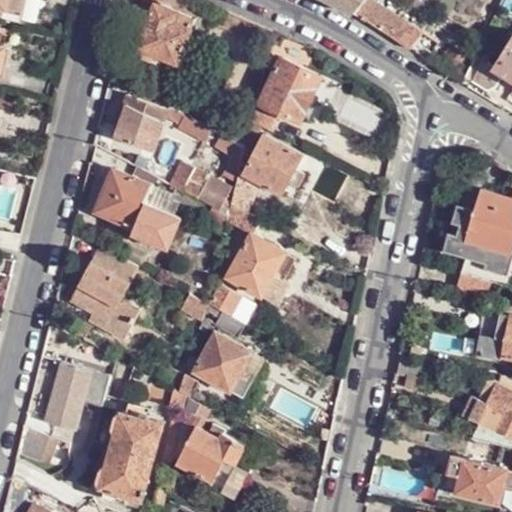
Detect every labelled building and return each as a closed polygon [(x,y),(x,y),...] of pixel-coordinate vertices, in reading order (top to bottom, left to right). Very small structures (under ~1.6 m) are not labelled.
[(0,0),(0,17),(31,26),(36,0),(0,0)] [(328,0),(355,13),(364,0),(328,0)] [(364,0),(355,13),(410,48),(424,32),(376,0),(364,0)] [(198,18),(157,1),(137,52),(159,61),(162,55),(180,62),(198,18)] [(485,56),(466,84),(488,97),(490,93),(511,105),(511,35),(494,61),(485,56)] [(0,73),(3,74),(9,49),(0,46),(0,73)] [(451,48),(443,58),(458,68),(469,55),(454,46),(451,48)] [(324,75),(284,56),(263,102),(301,120),(324,75)] [(207,92),(194,118),(208,125),(213,115),(221,100),(207,92)] [(170,108),(129,93),(114,134),(140,143),(143,138),(159,143),(170,108)] [(213,115),(208,125),(240,143),(244,115),(234,111),(228,123),(213,115)] [(185,119),(179,133),(204,144),(210,129),(185,119)] [(303,155),(265,134),(245,174),(284,194),(303,155)] [(232,187),(199,165),(186,186),(219,207),(232,187)] [(139,227),(149,203),(156,186),(116,168),(98,209),(134,225),(139,227)] [(511,196),(484,188),(477,209),(460,203),(453,220),(461,223),(457,234),(450,231),(444,248),(466,256),(485,263),(484,266),(507,274),(511,259),(511,252),(511,250),(511,196)] [(240,205),(232,200),(229,214),(236,217),(240,205)] [(181,218),(149,203),(139,227),(134,225),(131,233),(169,250),(181,218)] [(228,215),(229,214),(228,214),(210,204),(205,215),(225,226),(228,215)] [(287,253),(252,233),(228,274),(263,294),(274,275),(287,253)] [(103,247),(95,262),(132,282),(140,266),(103,247)] [(485,263),(466,256),(461,271),(502,286),(507,274),(484,266),(485,263)] [(132,282),(95,262),(93,262),(74,298),(75,298),(97,310),(109,318),(113,319),(123,300),(132,282)] [(274,275),(263,294),(280,304),(291,285),(274,275)] [(209,302),(224,310),(234,291),(219,284),(209,302)] [(203,313),(207,301),(191,293),(190,292),(185,303),(203,313)] [(97,310),(75,298),(71,302),(93,314),(95,316),(97,310)] [(142,310),(123,300),(113,319),(107,331),(125,341),(142,310)] [(109,318),(97,310),(95,316),(93,314),(89,322),(105,330),(107,331),(113,319),(109,318)] [(248,323),(224,310),(215,324),(240,337),(248,323)] [(511,313),(500,311),(492,351),(511,355),(511,313)] [(233,391),(252,353),(253,351),(215,330),(195,369),(233,391)] [(66,342),(48,337),(34,389),(51,395),(66,342)] [(433,357),(402,350),(396,371),(429,379),(433,357)] [(263,359),(252,353),(233,391),(243,397),(263,359)] [(198,382),(183,373),(179,389),(195,397),(198,382)] [(511,434),(511,444),(511,446),(511,387),(499,381),(489,401),(473,394),(462,414),(478,421),(479,419),(511,434)] [(173,415),(197,429),(200,424),(203,418),(180,403),(173,415)] [(146,417),(124,410),(103,486),(127,492),(127,495),(144,499),(167,421),(148,416),(146,417)] [(200,424),(197,429),(179,459),(210,477),(213,480),(226,459),(236,463),(246,446),(226,434),(227,431),(213,423),(209,430),(200,424)] [(23,439),(18,454),(41,460),(44,444),(23,439)] [(510,467),(454,454),(446,487),(501,500),(510,467)] [(232,470),(236,463),(226,459),(213,480),(210,477),(204,489),(231,505),(247,479),(232,470)] [(251,473),(236,463),(232,470),(247,479),(251,473)] [(428,475),(385,466),(381,486),(424,495),(428,475)] [(19,511),(30,486),(13,477),(3,511),(19,511)]
